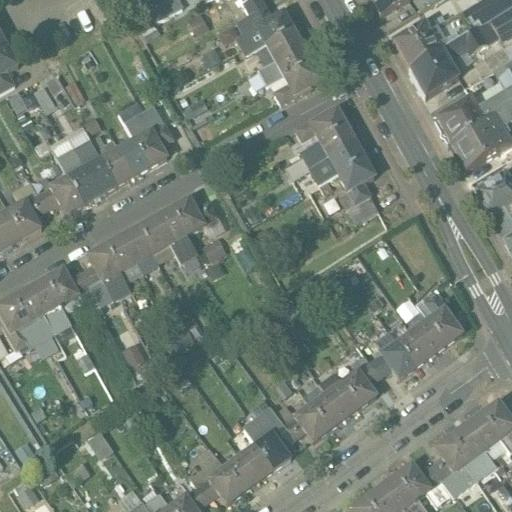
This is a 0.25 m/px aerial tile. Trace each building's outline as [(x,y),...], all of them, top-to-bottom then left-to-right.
[(169,0),(151,0),(144,4),(150,15),(171,3),(169,0)] [(237,0),(242,8),(243,8),(249,20),(265,12),(258,0),(237,0)] [(367,0),(380,23),(410,5),(407,0),(367,0)] [(171,3),(150,15),(157,27),(181,14),(174,1),(171,3)] [(249,20),(238,27),(245,39),(238,43),(248,60),(265,50),(293,35),(283,18),(271,24),(265,12),(249,20)] [(511,12),(490,25),(502,45),(511,38),(511,12)] [(206,15),(193,23),(202,38),(215,30),(206,15)] [(424,28),(393,46),(409,75),(440,55),(424,28)] [(440,55),(409,75),(425,104),(458,84),(448,68),(466,57),(469,61),(488,50),(477,33),(440,55)] [(293,35),(265,50),(275,67),(302,52),(293,35)] [(0,39),(0,58),(8,54),(0,39)] [(302,52),(275,67),(284,84),(311,68),(302,52)] [(8,54),(0,58),(0,98),(13,91),(6,78),(18,72),(8,54)] [(213,55),(198,63),(204,74),(219,65),(213,55)] [(511,56),(500,63),(504,70),(505,69),(511,64),(511,56)] [(511,64),(505,69),(510,79),(498,86),(505,98),(491,107),(498,120),(504,116),(511,111),(511,64)] [(311,68),(284,84),(288,90),(273,98),(281,111),(311,94),(310,92),(321,86),(311,68)] [(89,103),(80,83),(68,88),(64,80),(38,92),(50,116),(65,109),(67,114),(89,103)] [(491,107),(477,115),(469,103),(435,123),(450,149),(498,120),(491,107)] [(498,120),(450,149),(465,177),(511,150),(501,134),(511,127),(511,111),(504,116),(498,120)] [(325,118),(294,135),(301,147),(293,151),(297,159),(298,159),(319,147),(346,131),(336,114),(326,120),(325,118)] [(511,127),(501,134),(511,150),(511,148),(511,127)] [(164,129),(151,137),(160,153),(173,145),(164,129)] [(346,131),(319,147),(328,163),(355,148),(346,131)] [(151,137),(134,146),(149,174),(166,164),(160,153),(151,137)] [(117,155),(114,157),(111,153),(116,151),(113,146),(104,150),(99,141),(89,146),(100,165),(116,192),(133,183),(117,155)] [(134,146),(117,155),(133,183),(149,174),(134,146)] [(355,148),(328,163),(328,164),(311,174),(320,190),(337,180),(365,165),(355,148)] [(100,165),(84,174),(99,201),(116,192),(100,165)] [(365,165),(337,180),(347,197),(339,201),(346,214),(370,201),(363,189),(374,182),(365,165)] [(99,201),(84,174),(67,183),(83,211),(99,201)] [(511,191),(505,180),(476,197),(490,223),(511,209),(511,191)] [(67,183),(50,193),(50,194),(38,200),(46,216),(59,209),(65,221),(83,211),(67,183)] [(38,200),(25,207),(34,223),(46,216),(38,200)] [(195,216),(189,204),(171,214),(187,241),(204,232),(204,231),(216,224),(208,209),(195,216)] [(372,206),(350,218),(355,228),(378,216),(372,206)] [(25,207),(8,217),(23,244),(40,234),(34,223),(25,207)] [(511,209),(490,223),(504,248),(511,242),(511,209)] [(187,241),(171,214),(155,223),(170,251),(180,268),(196,259),(187,241)] [(23,244),(8,217),(0,220),(0,242),(6,253),(23,244)] [(170,251),(155,223),(138,233),(153,260),(170,251)] [(138,233),(121,242),(137,269),(153,260),(138,233)] [(137,269),(121,242),(105,251),(120,279),(137,269)] [(120,279),(105,251),(87,261),(94,273),(81,280),(90,295),(102,288),(112,306),(130,296),(120,279)] [(69,286),(63,275),(45,284),(60,312),(78,302),(78,301),(90,295),(81,280),(69,286)] [(60,312),(45,284),(29,294),(44,321),(60,312)] [(29,294),(28,293),(0,308),(0,328),(15,356),(17,355),(17,354),(26,349),(29,353),(54,339),(29,294)] [(456,328),(436,300),(424,308),(434,321),(427,326),(446,351),(462,339),(455,329),(456,328)] [(98,311),(94,303),(87,306),(92,315),(98,311)] [(446,351),(427,326),(416,334),(412,337),(430,362),(446,351)] [(430,362),(412,337),(411,337),(396,348),(415,373),(430,362)] [(0,362),(8,358),(0,343),(0,362)] [(125,354),(136,375),(151,367),(140,346),(125,354)] [(396,348),(380,360),(369,368),(379,383),(391,374),(399,385),(415,373),(396,348)] [(369,368),(358,377),(357,376),(341,388),(359,413),(376,402),(368,391),(379,383),(369,368)] [(341,388),(294,422),(304,437),(312,447),(359,413),(341,388)] [(511,423),(506,416),(505,417),(497,407),(481,419),(500,444),(506,440),(511,447),(511,423)] [(500,444),(481,419),(471,427),(470,426),(465,429),(485,455),(484,456),(488,461),(497,474),(502,470),(496,461),(506,454),(499,445),(500,444)] [(304,437),(294,422),(283,431),(293,445),(304,437)] [(241,433),(237,428),(232,431),(236,437),(241,433)] [(485,455),(465,429),(460,433),(461,434),(450,441),(469,467),(481,458),(485,464),(488,461),(484,456),(485,455)] [(283,431),(271,439),(255,450),(273,476),(290,464),(282,453),(293,445),(283,431)] [(101,439),(89,446),(95,455),(106,447),(101,439)] [(469,467),(450,441),(434,453),(442,464),(430,472),(441,487),(440,487),(451,501),(467,489),(468,491),(476,485),(464,470),(469,467)] [(255,450),(239,462),(258,487),(273,476),(255,450)] [(218,465),(208,452),(203,455),(206,459),(200,463),(207,472),(218,465)] [(239,462),(224,473),(242,498),(258,487),(239,462)] [(194,482),(191,485),(197,493),(208,485),(208,484),(224,473),(218,465),(194,482)] [(430,472),(419,481),(411,470),(395,481),(414,507),(430,495),(429,495),(440,487),(441,487),(430,472)] [(224,473),(208,484),(208,485),(197,493),(207,507),(218,499),(226,510),(242,498),(224,473)] [(406,511),(414,507),(395,481),(385,489),(384,488),(379,492),(393,511),(406,511)] [(393,511),(379,492),(374,496),(375,496),(364,504),(370,511),(393,511)] [(197,493),(185,501),(169,511),(200,511),(207,507),(197,493)]
